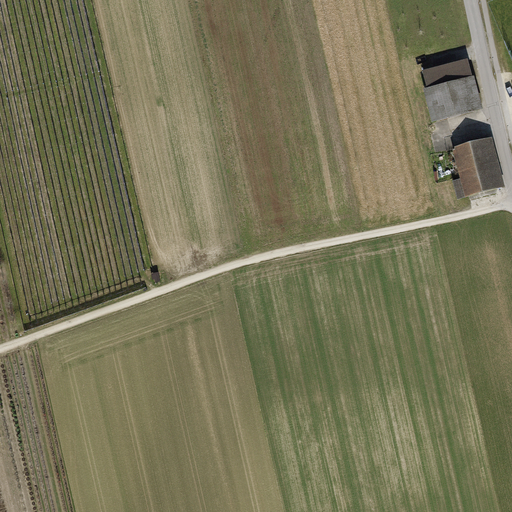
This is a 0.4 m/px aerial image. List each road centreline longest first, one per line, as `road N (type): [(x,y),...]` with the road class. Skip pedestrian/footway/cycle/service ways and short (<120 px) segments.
road 1 (track): [(0,349),(229,265),(511,197)]
road 2 (residential): [(511,178),(471,0)]
